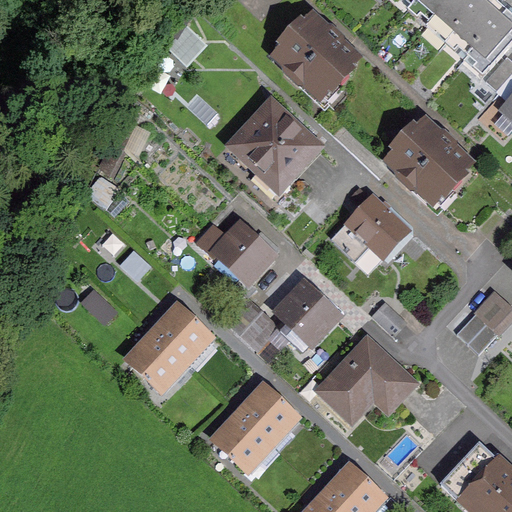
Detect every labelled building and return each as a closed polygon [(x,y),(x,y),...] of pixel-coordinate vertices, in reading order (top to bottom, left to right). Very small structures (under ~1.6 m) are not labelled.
[(433,21),(451,0),(418,0),(414,4),(433,21)] [(452,38),(485,0),(451,0),(433,21),(452,38)] [(471,54),(507,13),(491,0),(485,0),(452,38),(471,54)] [(490,71),(511,46),(511,17),(507,13),(471,54),(490,71)] [(345,70),(354,61),(338,46),(341,42),(330,31),(327,35),(314,23),(301,36),(296,32),(292,36),(288,44),(291,47),(279,60),(288,69),(288,76),(298,85),(301,81),(319,98),(334,82),(338,86),(342,86),(349,79),(349,74),(345,70)] [(175,39),(193,56),(210,39),(198,28),(193,33),(187,27),(175,39)] [(486,83),(497,93),(511,76),(511,66),(506,61),(486,83)] [(511,76),(497,93),(501,96),(511,106),(511,76)] [(511,132),(511,106),(501,96),(479,120),(504,142),(511,132)] [(272,200),(318,151),(272,108),(232,149),(258,174),(251,181),(272,200)] [(458,175),(467,166),(451,151),(454,147),(443,136),(440,140),(426,128),(414,141),(408,136),(398,147),(404,152),(392,165),(401,174),(401,181),(411,190),(414,186),(432,203),(446,187),(450,191),(455,191),(462,183),(462,179),(458,175)] [(383,259),(407,234),(373,202),(335,243),(353,260),(368,245),(383,259)] [(250,283),(280,251),(261,234),(254,242),(240,230),(228,243),(214,230),(199,246),(213,259),(218,254),(250,283)] [(125,265),(140,279),(149,269),(134,256),(125,265)] [(303,354),(336,319),(304,290),(282,314),(292,324),(282,335),(303,354)] [(86,305),(104,323),(113,313),(95,296),(86,305)] [(245,300),(224,322),(236,333),(257,311),(245,300)] [(385,306),(373,318),(393,336),(404,324),(385,306)] [(153,337),(184,366),(209,339),(178,310),(153,337)] [(278,330),(257,311),(236,333),(267,362),(278,350),(268,341),(278,330)] [(479,357),(499,335),(477,315),(457,337),(479,357)] [(129,363),(160,392),(184,366),(153,337),(129,363)] [(398,404),(414,387),(367,343),(319,394),(352,424),(383,390),(398,404)] [(239,417),(270,446),(295,419),(264,390),(239,417)] [(215,443),(246,472),(270,446),(239,417),(215,443)] [(480,511),(511,511),(511,483),(498,470),(501,467),(479,446),(441,487),(463,508),(469,501),(480,511)] [(325,497),(341,511),(369,511),(381,499),(350,470),(325,497)] [(310,511),(341,511),(325,497),(310,511)]
